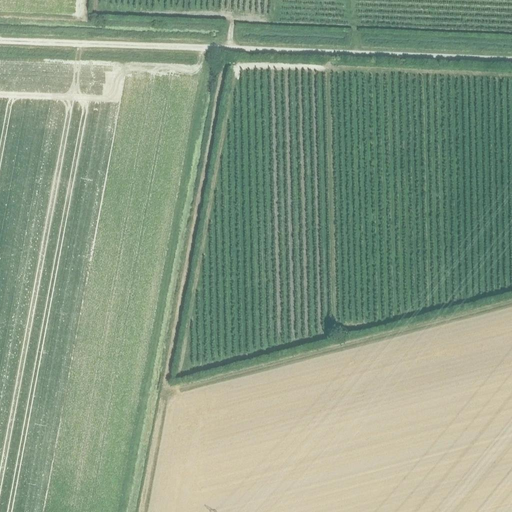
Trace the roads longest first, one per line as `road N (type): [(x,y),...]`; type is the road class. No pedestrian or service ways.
road 1 (unclassified): [(511,61),(153,47)]
road 2 (track): [(0,41),(153,47)]
